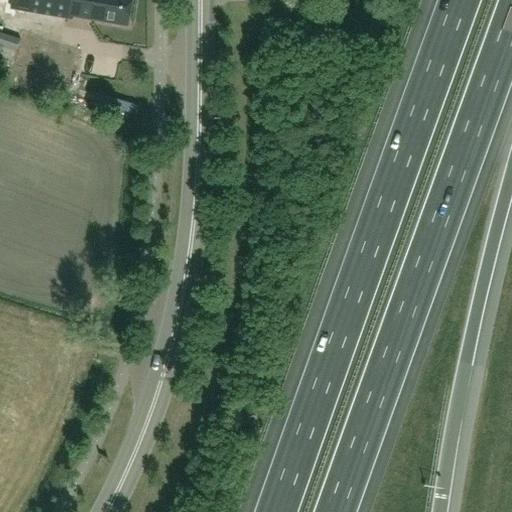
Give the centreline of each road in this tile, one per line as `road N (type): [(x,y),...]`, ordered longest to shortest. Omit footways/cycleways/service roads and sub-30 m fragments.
road 1 (motorway): [(461,0),(282,511)]
road 2 (primary): [(106,511),(137,446),(179,311),(192,222),(200,0)]
road 3 (motorway): [(341,511),(511,29)]
road 4 (motorway): [(441,511),(511,174)]
